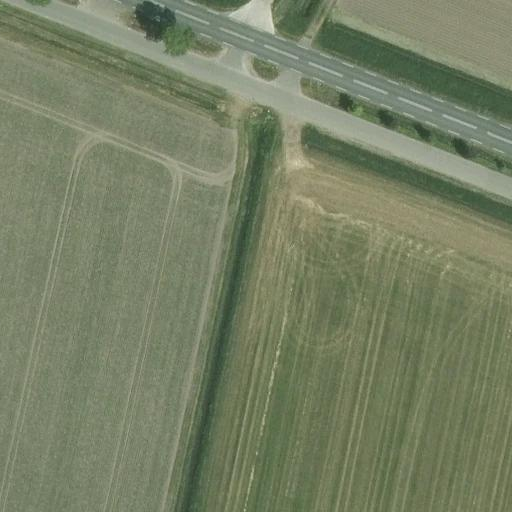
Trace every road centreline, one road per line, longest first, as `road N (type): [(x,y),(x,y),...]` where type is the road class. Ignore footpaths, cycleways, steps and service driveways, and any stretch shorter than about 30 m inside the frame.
road 1 (unclassified): [(511,187),(26,0)]
road 2 (secondary): [(511,142),(145,0)]
